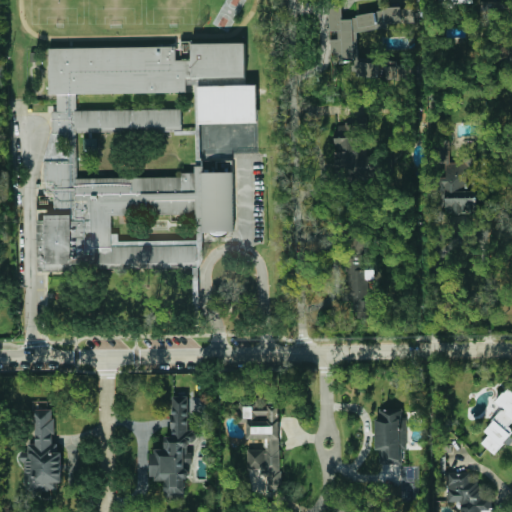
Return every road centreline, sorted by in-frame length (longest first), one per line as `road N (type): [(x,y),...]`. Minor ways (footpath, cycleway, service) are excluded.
road 1 (tertiary): [(511,348),(0,356)]
road 2 (residential): [(302,352),(289,0)]
road 3 (residential): [(105,355),(107,511)]
